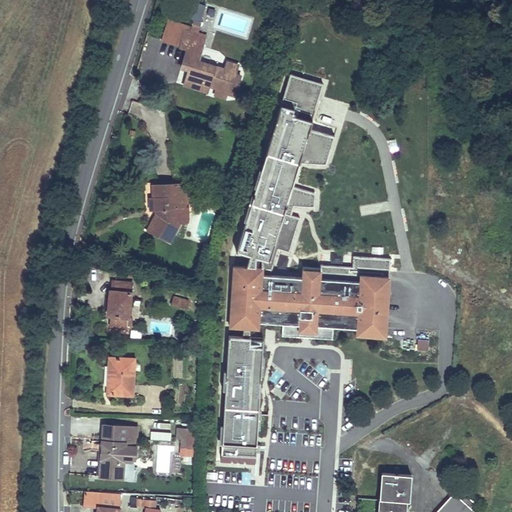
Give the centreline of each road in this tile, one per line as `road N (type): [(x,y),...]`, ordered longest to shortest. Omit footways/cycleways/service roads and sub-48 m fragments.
road 1 (tertiary): [(51,511),(60,275),(137,0)]
road 2 (unknown): [(328,451),(262,455),(259,511)]
